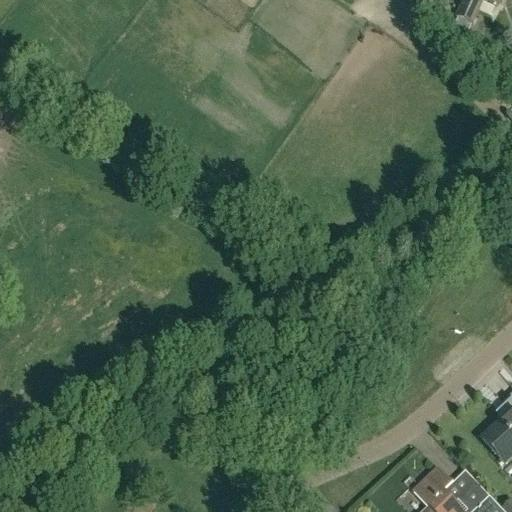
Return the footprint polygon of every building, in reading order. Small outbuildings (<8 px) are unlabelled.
[(483,2),(477,0),(462,0),(454,19),(472,28),(483,2)] [(511,394),(502,404),(511,415),(504,421),(484,440),(505,464),(511,457),(511,394)] [(458,511),(443,496),(452,487),(438,473),(413,497),(427,511),(428,511),(458,511)] [(465,475),(451,487),(443,495),(459,511),(475,511),(488,500),(465,475)] [(499,511),(511,511),(511,497),(511,496),(497,509),(499,511)]
